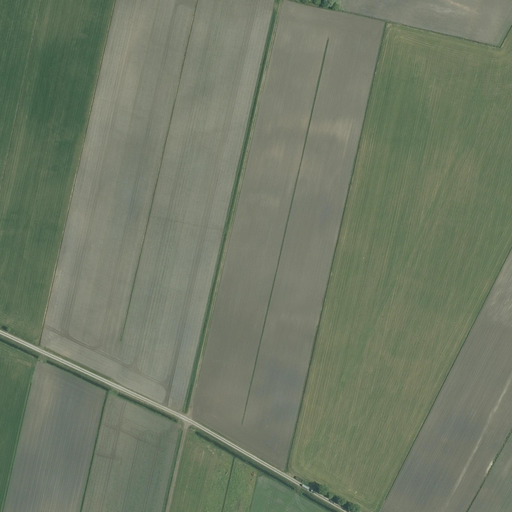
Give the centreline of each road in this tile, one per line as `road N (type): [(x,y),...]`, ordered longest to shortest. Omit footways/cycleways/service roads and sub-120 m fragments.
road 1 (track): [(280,0),(187,419)]
road 2 (track): [(0,331),(187,419)]
road 3 (track): [(187,419),(347,511)]
